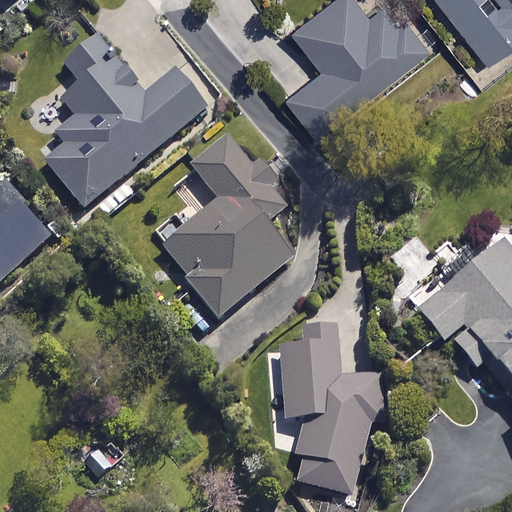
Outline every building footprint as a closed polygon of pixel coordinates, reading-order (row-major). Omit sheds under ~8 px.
[(364,16),(352,0),(328,0),(288,29),(318,70),(283,95),(310,134),(426,51),(403,19),(396,24),(381,4),(364,16)] [(511,0),(435,0),(482,64),(511,42),(511,0)] [(109,71),(90,46),(63,68),(79,87),(60,102),(75,120),(56,136),(65,148),(44,164),(82,212),(206,113),(175,74),(145,97),(119,63),(109,71)] [(285,210),(225,139),(189,169),(217,202),(158,251),(217,322),(293,260),(266,226),(285,210)] [(0,182),(0,284),(51,237),(0,182)] [(511,230),(416,311),(444,344),(449,340),(478,373),(491,362),(511,386),(511,230)] [(368,427),(375,429),(386,381),(341,370),(339,325),(301,326),(301,340),(280,341),(284,420),(301,419),(291,459),(303,462),(297,487),(351,500),(368,427)]
